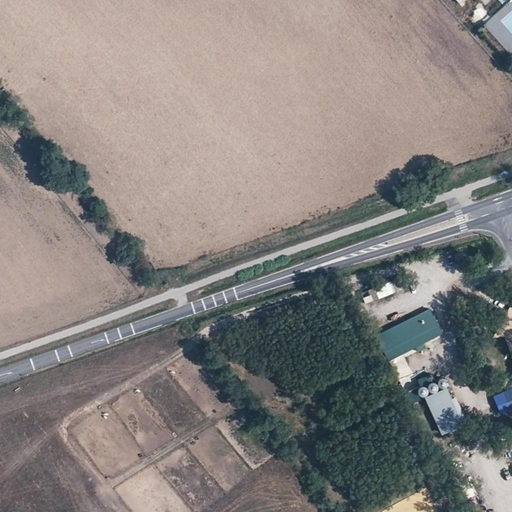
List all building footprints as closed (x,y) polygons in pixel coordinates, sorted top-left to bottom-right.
[(365,305),(407,288),(403,279),(362,296),(365,305)] [(511,331),(511,308),(505,308),(503,330),(511,331)] [(389,363),(443,335),(436,322),(430,310),(376,337),(389,363)] [(432,376),(419,381),(422,388),(435,383),(432,376)] [(447,389),(425,399),(442,437),(468,425),(456,399),(452,400),(447,389)] [(511,412),(504,393),(493,397),(501,416),(511,412)]
